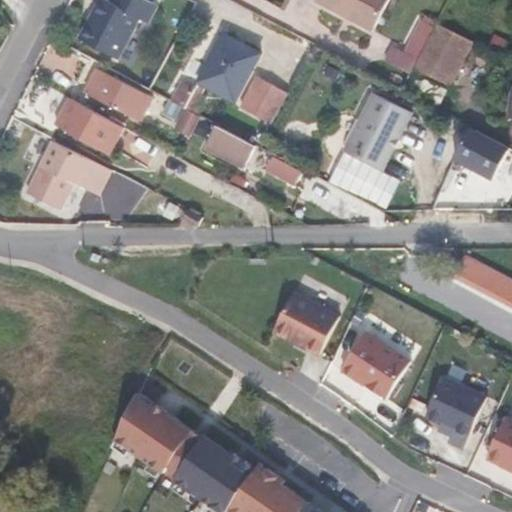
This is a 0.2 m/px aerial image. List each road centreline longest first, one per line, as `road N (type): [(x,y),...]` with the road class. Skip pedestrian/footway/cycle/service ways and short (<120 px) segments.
road 1 (residential): [(0,238),(180,316),(340,419),(385,463),(491,511)]
road 2 (residential): [(0,237),(511,229)]
road 3 (unknown): [(247,0),(379,54)]
